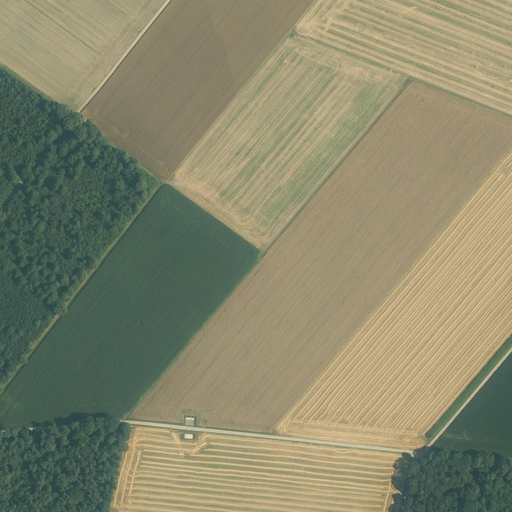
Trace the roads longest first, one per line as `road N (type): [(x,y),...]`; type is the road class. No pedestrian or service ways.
road 1 (unclassified): [(0,432),(124,421),(422,453)]
road 2 (track): [(0,209),(168,0)]
road 3 (track): [(422,453),(511,349)]
